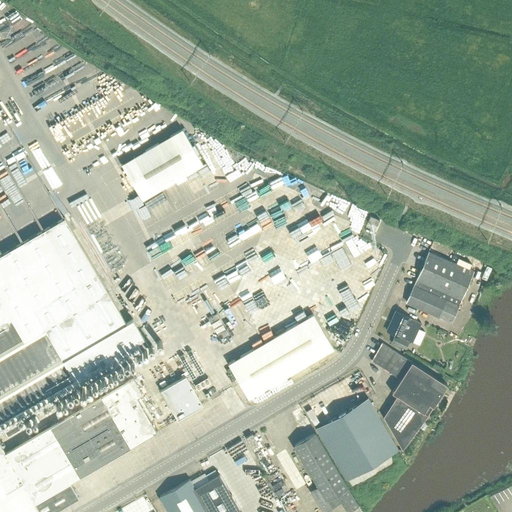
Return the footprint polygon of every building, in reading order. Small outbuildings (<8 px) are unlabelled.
[(182,128),(121,163),(141,198),(202,163),(182,128)] [(244,158),(249,148),(230,139),(225,149),(244,158)] [(281,168),(209,203),(214,213),(203,219),(205,224),(256,200),(254,198),(287,182),(281,168)] [(276,210),(256,218),(262,234),(282,226),(276,210)] [(370,215),(368,220),(377,224),(380,218),(370,215)] [(0,511),(51,511),(78,496),(69,481),(156,431),(136,397),(142,393),(133,377),(5,451),(0,442),(0,430),(4,429),(7,435),(38,416),(35,410),(65,393),(68,399),(79,392),(76,386),(78,385),(80,389),(92,382),(90,378),(94,376),(98,382),(108,376),(106,373),(116,367),(118,370),(152,350),(131,317),(125,321),(64,216),(0,253),(0,511)] [(365,256),(370,244),(380,248),(383,240),(359,231),(357,237),(360,239),(355,252),(365,256)] [(202,249),(216,276),(229,268),(215,242),(202,249)] [(366,289),(370,277),(336,265),(339,257),(327,253),(326,255),(294,244),(290,257),(296,259),(297,257),(319,265),(320,263),(342,271),(337,285),(350,289),(352,284),(366,289)] [(473,270),(444,257),(428,250),(406,301),(450,321),(473,270)] [(194,259),(199,267),(206,263),(201,255),(194,259)] [(268,266),(253,273),(257,281),(272,274),(268,266)] [(421,322),(413,318),(395,310),(387,330),(412,341),(421,322)] [(333,347),(315,318),(231,368),(248,397),(333,347)] [(418,338),(427,342),(436,326),(427,322),(418,338)] [(395,334),(391,342),(405,349),(409,341),(395,334)] [(402,448),(412,434),(427,414),(423,411),(429,403),(432,405),(436,400),(447,384),(441,380),(393,349),(394,348),(382,341),(372,359),(384,366),(383,367),(400,377),(391,390),(397,394),(383,416),(402,448)] [(202,404),(186,375),(160,389),(177,418),(202,404)] [(367,396),(339,413),(316,427),(346,478),(398,448),(367,396)] [(315,431),(293,444),(317,485),(310,490),(322,511),(340,500),(346,511),(358,504),(315,431)] [(276,469),(280,480),(290,476),(287,466),(276,469)] [(241,511),(219,473),(194,487),(189,478),(159,495),(168,511),(241,511)]
